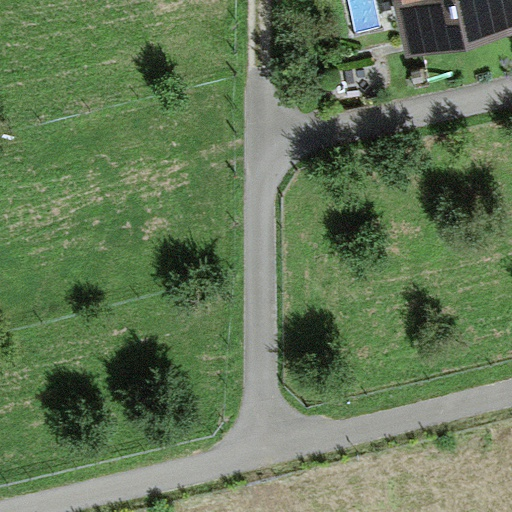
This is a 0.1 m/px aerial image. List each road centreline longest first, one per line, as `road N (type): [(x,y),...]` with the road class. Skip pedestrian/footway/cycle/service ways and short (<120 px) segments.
road 1 (residential): [(0,510),(511,385)]
road 2 (track): [(257,449),(257,0)]
